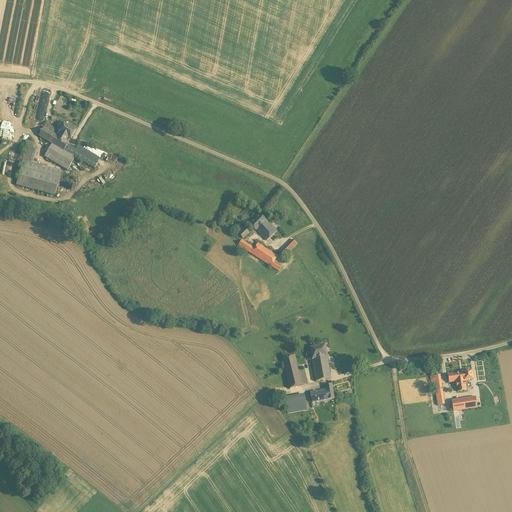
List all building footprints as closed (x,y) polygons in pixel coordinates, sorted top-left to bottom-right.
[(76,131),(64,123),(63,124),(60,122),(57,127),(60,128),(58,132),(59,132),(57,136),(68,143),(70,139),(71,139),(76,131)] [(55,129),(46,124),(44,128),(53,133),(55,129)] [(44,128),(44,127),(39,136),(52,144),(64,151),(67,145),(69,143),(68,143),(57,136),(53,133),(44,128)] [(64,151),(52,144),(45,157),(68,170),(75,157),(64,151)] [(76,150),(67,145),(64,151),(75,157),(95,168),(96,166),(100,159),(78,146),(76,150)] [(33,148),(27,147),(23,161),(31,163),(35,149),(33,148)] [(31,163),(23,161),(19,175),(58,186),(62,171),(31,163)] [(58,186),(19,175),(17,183),(55,194),(58,186)] [(267,220),(261,214),(250,224),(256,230),(257,229),(267,220)] [(277,230),(267,220),(257,229),(267,240),(277,230)] [(247,227),(239,234),(244,239),(251,232),(247,227)] [(278,256),(258,243),(255,248),(242,240),(239,245),(240,245),(246,249),(271,266),(275,261),(278,256)] [(293,240),(283,251),(287,255),(297,244),(293,240)] [(275,261),(271,266),(279,271),(282,266),(275,261)] [(324,345),(309,348),(312,360),(327,356),(324,345)] [(295,356),(283,359),(290,388),(302,385),(299,375),(298,370),(295,356)] [(327,356),(312,360),(316,381),(331,378),(327,356)] [(472,371),(463,372),(465,381),(473,379),(472,371)] [(463,372),(448,375),(449,383),(456,382),(458,392),(467,391),(465,381),(463,372)] [(305,373),(299,375),(302,385),(308,384),(305,373)] [(440,376),(430,377),(432,386),(442,385),(440,376)] [(332,384),(325,385),(326,390),(328,399),(334,398),(332,384)] [(442,385),(432,386),(432,389),(435,389),(438,406),(445,405),(442,385)] [(326,390),(310,392),(312,402),(328,399),(326,390)] [(305,397),(285,400),(286,407),(306,404),(305,397)] [(476,397),(452,401),(453,412),(477,408),(476,397)]
